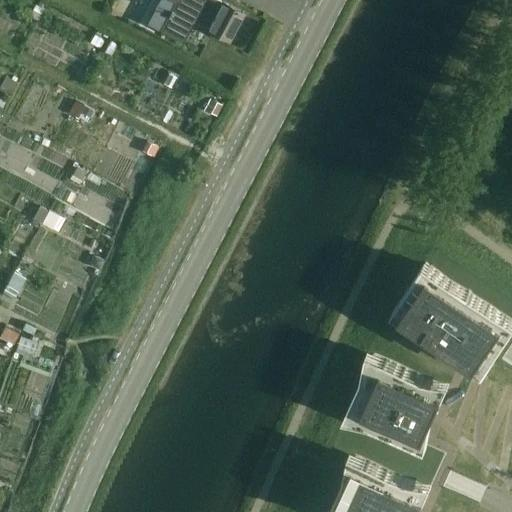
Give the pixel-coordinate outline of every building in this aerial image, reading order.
[(168,0),(170,1),(170,0),(172,0),(177,2),(172,11),(171,10),(167,17),(169,18),(162,31),(182,42),(192,21),(207,29),(228,40),(242,13),(222,2),(217,0),(168,0)] [(34,3),(28,15),(37,19),(43,8),(34,3)] [(95,34),(90,42),(100,48),(103,42),(100,41),(101,38),(95,34)] [(168,72),(162,83),(169,86),(175,75),(168,72)] [(4,76),(0,83),(0,87),(9,93),(15,83),(4,76)] [(209,98),(203,109),(216,115),(221,104),(209,98)] [(148,140),(143,150),(150,154),(155,144),(148,140)] [(76,167),(70,179),(79,184),(81,180),(85,172),(76,167)] [(39,206),(32,219),(41,223),(47,211),(39,206)] [(53,206),(47,218),(59,223),(64,211),(53,206)] [(92,253),(88,264),(95,267),(100,257),(92,253)] [(511,321),(429,266),(408,297),(422,306),(410,324),(466,361),(477,344),(491,353),(511,321)] [(13,272),(3,290),(15,296),(25,278),(13,272)] [(25,323),(22,329),(32,334),(35,328),(25,323)] [(4,326),(0,333),(0,337),(13,344),(18,333),(4,326)] [(20,335),(15,348),(32,354),(36,342),(20,335)] [(0,345),(0,365),(0,366),(8,349),(0,345)] [(370,396),(360,419),(420,446),(428,429),(447,388),(382,358),(366,394),(370,396)] [(353,498),(346,511),(418,511),(429,489),(375,465),(364,460),(348,496),(353,498)]
